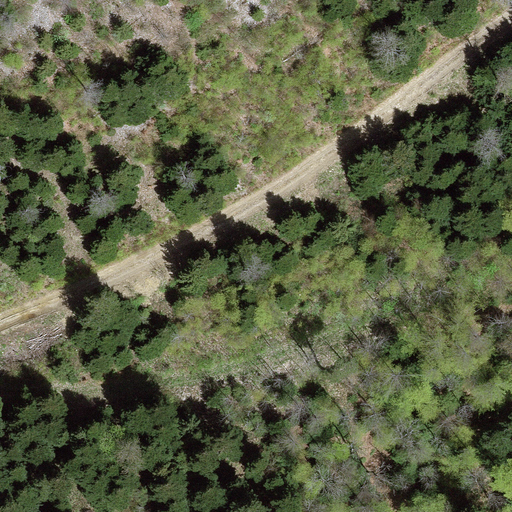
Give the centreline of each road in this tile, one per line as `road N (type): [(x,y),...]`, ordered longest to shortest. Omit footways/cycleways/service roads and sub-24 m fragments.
road 1 (track): [(0,317),(107,275),(244,206),(511,21)]
road 2 (track): [(0,390),(94,395),(476,309),(511,310)]
